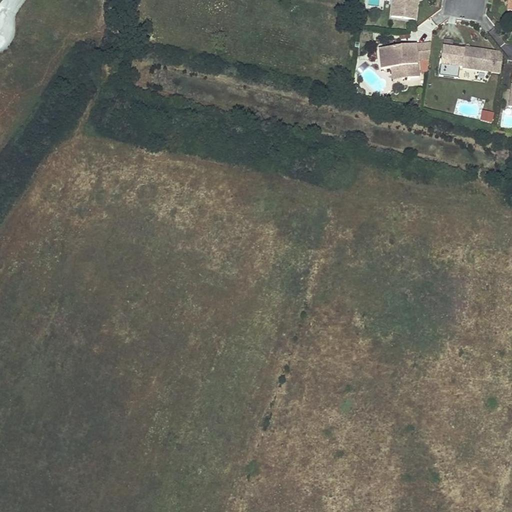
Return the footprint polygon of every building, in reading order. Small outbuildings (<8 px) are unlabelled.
[(393,0),(391,17),(415,20),(418,2),(415,1),(415,0),(393,0)] [(501,55),(499,51),(467,47),(467,49),(466,52),(462,51),(462,48),(452,47),(453,42),(444,41),(441,66),(482,71),(499,74),(501,55)] [(431,44),(379,50),(381,70),(392,68),(406,67),(408,79),(419,78),(417,59),(421,60),(420,62),(421,74),(427,73),(428,61),(429,61),(431,44)] [(392,68),(393,81),(408,79),(406,67),(392,68)] [(494,113),(483,111),(480,121),(492,123),(494,113)]
